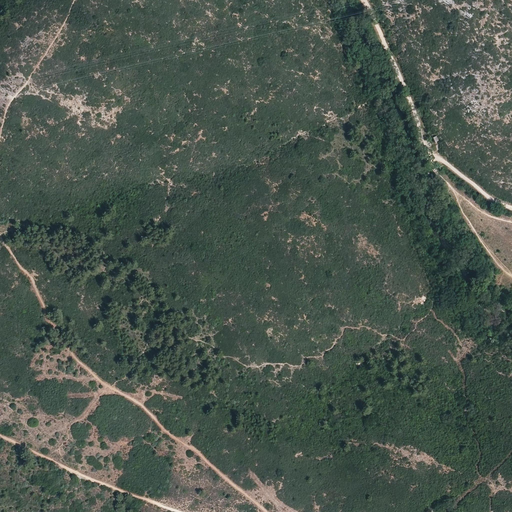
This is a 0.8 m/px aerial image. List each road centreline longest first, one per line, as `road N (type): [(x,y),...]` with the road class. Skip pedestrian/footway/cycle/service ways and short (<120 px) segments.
road 1 (track): [(266,511),(142,405),(82,366),(0,238)]
road 2 (track): [(0,433),(66,468),(190,511)]
road 3 (track): [(435,157),(364,0)]
